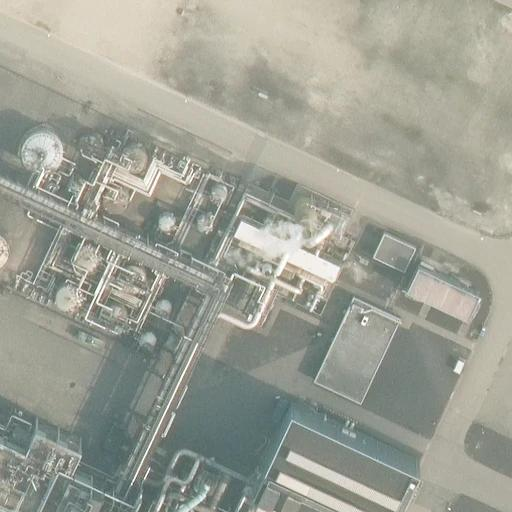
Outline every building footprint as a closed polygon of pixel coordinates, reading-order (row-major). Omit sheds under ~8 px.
[(384,0),(369,36),(398,49),(420,0),(384,0)] [(462,64),(458,77),(496,89),(505,62),(503,61),(510,39),(476,28),(480,15),(439,2),(423,52),(462,64)] [(210,37),(200,58),(218,67),(228,46),(210,37)] [(511,61),(487,122),(511,132),(511,61)] [(352,96),(334,136),(456,190),(473,150),(352,96)] [(62,159),(63,152),(62,145),(59,139),(53,134),(46,131),(39,131),(32,134),(27,138),(23,145),(22,152),(23,159),(27,165),(32,170),(39,172),(46,172),(53,170),(58,165),(62,159)] [(101,148),(102,144),(101,140),(99,136),(96,133),(92,132),(88,132),(84,133),(80,136),(78,140),(77,144),(78,148),(80,152),(83,155),(87,156),(92,156),(96,155),(99,152),(101,148)] [(145,160),(146,156),(145,152),(143,148),(140,146),(136,144),(132,144),(128,145),(124,148),(122,152),(121,156),(122,160),(124,164),(128,167),(132,168),(136,168),(140,167),(143,164),(145,160)] [(126,203),(127,199),(126,194),(124,191),(121,188),(117,187),(113,187),(109,188),(105,191),(103,194),(102,199),(103,203),(105,206),(108,209),(112,211),(117,211),(121,209),(124,207),(126,203)] [(8,257),(9,250),(8,243),(5,237),(0,232),(0,267),(4,263),(8,257)] [(374,257),(406,272),(417,248),(386,233),(374,257)] [(336,274),(343,254),(296,238),(289,258),(336,274)] [(101,266),(102,261),(101,256),(99,252),(95,249),(90,247),(85,247),(80,248),(76,252),(74,256),(73,261),(74,266),(76,270),(80,274),(85,275),(90,275),(95,274),(99,270),(101,266)] [(419,261),(407,286),(468,316),(480,291),(419,261)] [(82,304),(83,300),(82,295),(79,290),(76,287),(71,285),(66,285),(61,287),(57,290),(55,294),(54,299),(55,304),(57,309),(61,312),(66,314),(71,314),(76,312),(79,309),(82,304)] [(401,318),(355,297),(317,380),(362,401),(401,318)] [(0,511),(49,511),(54,505),(37,501),(77,435),(0,415),(0,511)] [(115,511),(115,503),(83,501),(82,511),(115,511)]
